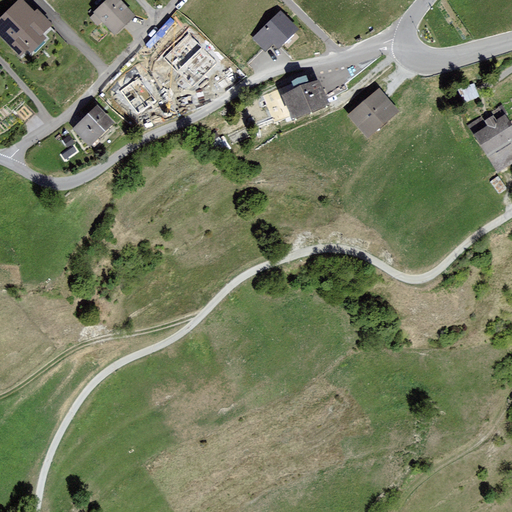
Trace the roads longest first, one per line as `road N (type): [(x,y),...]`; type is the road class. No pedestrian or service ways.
road 1 (track): [(487,229),(421,281),(339,250),(312,250),(240,279),(206,313),(83,394),(52,447),(36,511)]
road 2 (unclassified): [(344,56),(260,77),(75,180),(50,180),(3,160)]
road 3 (track): [(206,313),(63,354),(0,394)]
road 4 (residential): [(3,160),(76,106),(157,20)]
road 5 (unclassified): [(511,40),(434,61),(409,50),(405,39)]
